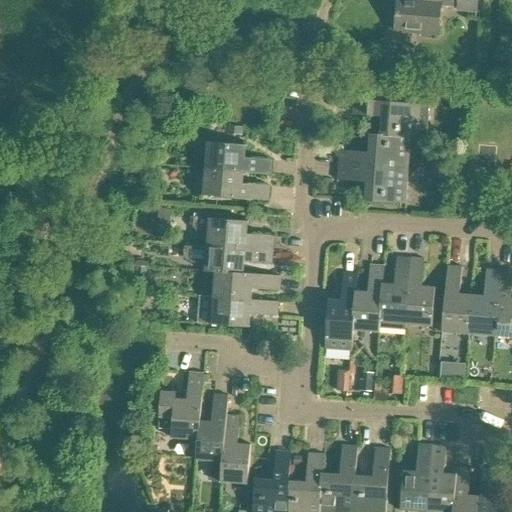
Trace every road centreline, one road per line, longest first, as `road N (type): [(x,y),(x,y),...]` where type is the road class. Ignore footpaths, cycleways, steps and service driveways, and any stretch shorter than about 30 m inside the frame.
road 1 (track): [(0,460),(174,0)]
road 2 (residential): [(511,418),(298,407),(299,382)]
road 3 (residential): [(511,231),(307,217)]
road 4 (residential): [(307,217),(301,196),(320,24)]
road 5 (residential): [(299,382),(314,242),(307,217)]
road 6 (residential): [(299,382),(233,344),(181,340)]
